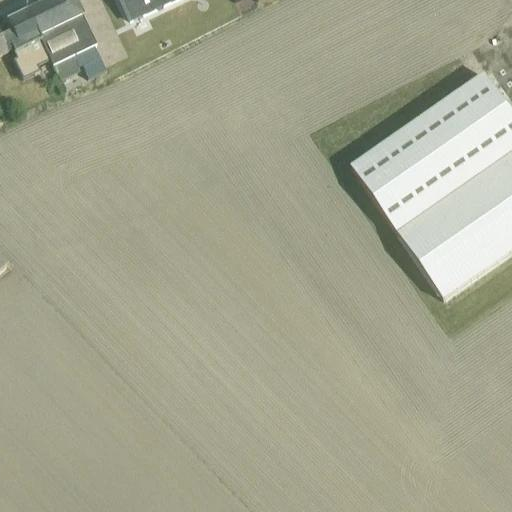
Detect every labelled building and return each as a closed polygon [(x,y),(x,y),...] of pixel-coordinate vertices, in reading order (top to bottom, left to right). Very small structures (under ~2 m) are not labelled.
[(122,0),(134,24),(183,0),(122,0)] [(241,19),(258,11),(252,0),(247,0),(235,6),(241,19)] [(73,4),(13,32),(21,48),(48,35),(62,65),(95,49),(73,4)] [(353,171),(439,301),(511,253),(511,121),(486,83),(353,171)] [(0,252),(0,268),(8,262),(0,252)]
